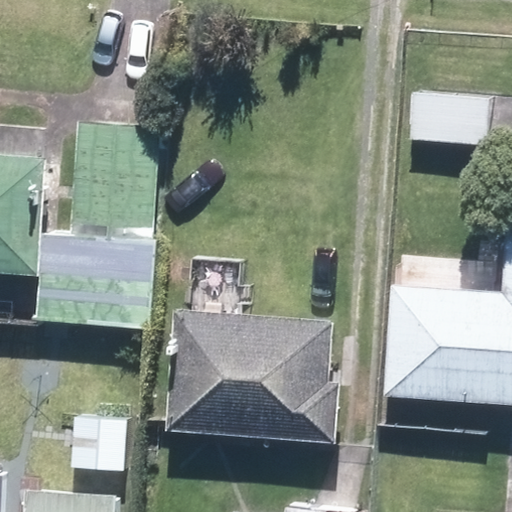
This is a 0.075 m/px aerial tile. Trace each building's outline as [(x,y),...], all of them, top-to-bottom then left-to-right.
[(488,97),(421,93),(418,136),(486,140),(488,97)] [(162,125),(85,121),(78,233),(51,232),(46,314),(150,320),(162,125)] [(48,156),(0,152),(0,266),(41,269),(48,156)] [(511,290),(399,283),(392,392),(511,399),(511,290)] [(336,316),(180,307),(173,425),(338,435),(341,384),(332,384),(336,316)] [(36,511),(112,511),(113,501),(38,497),(36,511)]
